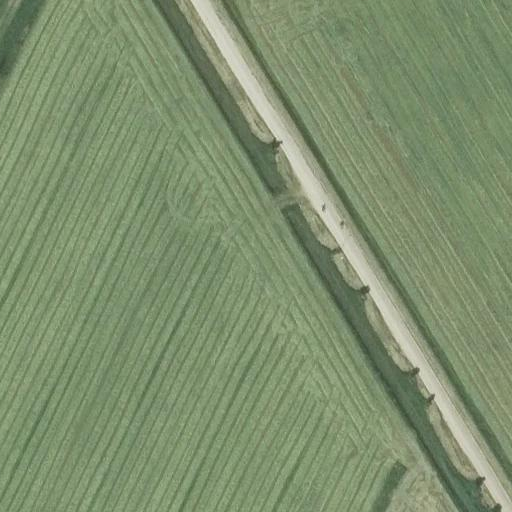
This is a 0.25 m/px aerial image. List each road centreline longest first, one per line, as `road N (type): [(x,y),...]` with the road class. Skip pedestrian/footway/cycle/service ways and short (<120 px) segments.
road 1 (unclassified): [(199,0),(505,511)]
road 2 (unclassified): [(308,0),(511,333)]
